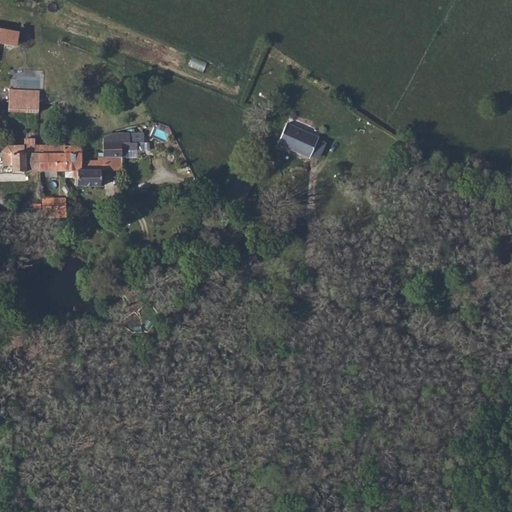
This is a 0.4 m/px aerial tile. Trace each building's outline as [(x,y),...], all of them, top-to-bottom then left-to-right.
[(19,33),(0,29),(0,42),(8,44),(8,41),(17,43),(19,33)] [(39,92),(10,90),(9,111),(38,113),(39,92)] [(310,158),(319,138),(287,123),(278,143),(310,158)] [(98,157),(121,157),(127,157),(127,150),(137,150),(137,143),(144,143),(144,133),(116,133),(103,138),(103,153),(99,153),(98,157)] [(3,151),(3,166),(13,166),(13,172),(40,171),(39,145),(35,145),(35,139),(25,139),(25,146),(7,146),(3,151)] [(39,145),(40,171),(65,171),(65,147),(65,146),(39,145)] [(98,161),(82,161),(82,147),(65,147),(65,171),(65,177),(75,177),(75,186),(100,186),(101,171),(122,171),(121,157),(98,157),(98,161)] [(250,181),(237,175),(228,193),(244,201),(250,181)] [(57,206),(42,205),(43,216),(66,216),(65,198),(56,198),(57,206)] [(67,220),(72,228),(82,221),(77,212),(67,220)] [(72,228),(67,220),(60,225),(65,233),(72,228)]
